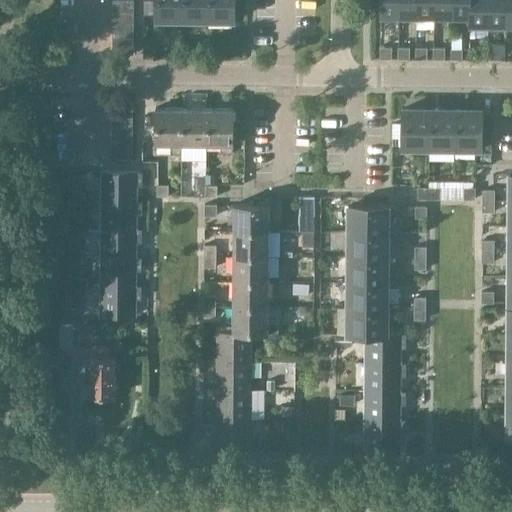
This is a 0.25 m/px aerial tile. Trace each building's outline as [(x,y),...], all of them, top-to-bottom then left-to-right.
[(111,0),(111,10),(132,11),(132,0),(111,0)] [(154,0),(154,19),(181,19),(181,0),(154,0)] [(181,0),(181,19),(206,19),(206,0),(181,0)] [(206,0),(206,19),(233,20),(233,0),(206,0)] [(398,17),(398,0),(379,0),(379,17),(398,17)] [(416,17),(415,0),(398,0),(398,17),(416,17)] [(433,17),(433,0),(415,0),(416,17),(433,17)] [(451,18),(451,0),(433,0),(433,17),(451,18)] [(469,18),(469,0),(451,0),(451,18),(468,18),(469,18)] [(487,26),(487,0),(469,0),(469,18),(468,18),(468,26),(487,26)] [(505,26),(504,0),(487,0),(487,26),(505,26)] [(132,21),(132,11),(111,10),(111,21),(132,21)] [(132,32),(132,21),(111,21),(111,31),(132,32)] [(132,43),(132,32),(111,31),(111,43),(132,43)] [(171,49),(171,32),(153,32),(153,49),(171,49)] [(132,54),(132,43),(111,43),(111,53),(132,54)] [(390,58),(390,47),(379,47),(379,58),(390,58)] [(409,59),(409,58),(409,47),(398,47),(397,58),(409,59)] [(426,58),(426,47),(415,47),(415,58),(426,58)] [(433,59),(443,59),(444,47),(433,47),(433,59)] [(450,58),(462,59),(462,47),(450,48),(450,58)] [(132,117),(132,107),(110,107),(110,117),(132,117)] [(180,153),(181,108),(154,107),(154,143),(170,144),(170,153),(180,153)] [(205,153),(206,108),(181,108),(180,153),(181,153),(181,144),(196,144),(196,153),(205,153)] [(232,151),(232,144),(232,108),(206,108),(205,153),(206,153),(206,144),(221,144),(221,151),(232,151)] [(402,108),(401,148),(428,148),(429,109),(402,108)] [(429,109),(428,148),(454,148),(454,109),(429,109)] [(454,109),(454,148),(480,149),(481,109),(454,109)] [(132,128),(132,117),(110,117),(110,128),(132,128)] [(131,139),(132,128),(110,128),(110,139),(131,139)] [(131,150),(131,139),(110,139),(110,150),(131,150)] [(131,160),(131,150),(110,150),(110,160),(131,160)] [(141,184),(141,171),(101,170),(101,200),(136,200),(136,184),(141,184)] [(194,196),(204,196),(205,174),(194,174),(194,196)] [(216,185),(205,185),(205,174),(204,196),(216,196),(216,185)] [(167,185),(157,185),(156,185),(156,196),(167,196),(167,185)] [(428,199),(428,188),(417,188),(417,198),(428,199)] [(439,199),(439,198),(439,188),(428,188),(428,199),(439,199)] [(463,199),(474,199),(474,188),(463,188),(463,199)] [(482,201),(493,201),(493,190),(482,190),(482,201)] [(141,200),(136,200),(101,200),(100,228),(136,228),(136,213),(141,213),(141,200)] [(493,212),(493,201),(482,201),(482,212),(493,212)] [(215,215),(215,204),(204,204),(204,215),(215,215)] [(269,231),(269,205),(232,205),(232,230),(269,231)] [(348,205),(348,232),(387,232),(387,206),(387,205),(354,205),(348,205)] [(414,217),(425,217),(426,206),(415,206),(414,217)] [(141,229),(136,228),(100,228),(100,256),(135,257),(136,241),(141,241),(141,229)] [(269,256),(269,231),(232,230),(232,256),(269,256)] [(348,232),(347,257),(387,258),(387,232),(348,232)] [(482,251),(494,251),(494,240),(482,239),(482,251)] [(204,255),(216,255),(216,245),(204,244),(204,255)] [(426,258),(426,246),(414,246),(414,258),(426,258)] [(493,262),(494,251),(482,251),(481,262),(493,262)] [(216,267),(216,255),(204,255),(204,267),(216,267)] [(141,257),(135,257),(100,256),(100,285),(135,285),(135,270),(140,270),(141,257)] [(269,281),(269,256),(232,256),(232,281),(269,281)] [(347,257),(347,282),(387,283),(387,258),(347,257)] [(426,269),(426,258),(414,258),(414,269),(426,269)] [(304,287),(305,275),(287,275),(287,287),(304,287)] [(268,307),(269,281),(232,281),(232,306),(268,307)] [(347,282),(347,308),(386,308),(387,283),(347,282)] [(140,285),(135,285),(100,285),(100,314),(135,315),(135,298),(140,298),(140,285)] [(492,303),(492,302),(492,292),(481,292),(481,303),(492,303)] [(203,306),(214,306),(214,295),(203,295),(203,306)] [(414,308),(424,308),(425,297),(414,297),(414,308)] [(203,317),(204,317),(214,317),(214,306),(203,306),(203,317)] [(232,306),(232,331),(251,332),(251,333),(268,333),(278,333),(278,322),(268,322),(268,307),(232,306)] [(347,308),(347,334),(365,334),(365,333),(384,334),(384,333),(386,333),(386,308),(347,308)] [(424,319),(424,308),(414,308),(413,319),(424,319)] [(52,337),(67,339),(70,313),(55,312),(52,337)] [(251,332),(232,331),(216,331),(216,348),(211,348),(211,361),(216,361),(251,361),(251,333),(251,332)] [(365,362),(400,362),(400,347),(405,347),(405,333),(386,333),(384,333),(384,334),(365,333),(365,334),(365,362)] [(90,356),(90,358),(90,395),(115,396),(115,356),(110,356),(111,345),(91,345),(91,356),(90,356)] [(251,389),(251,361),(216,361),(216,376),(211,376),(211,389),(216,389),(251,389)] [(405,362),(400,362),(365,362),(364,391),(400,391),(400,375),(405,375),(405,362)] [(251,417),(251,389),(216,389),(216,405),(211,405),(211,417),(216,417),(251,417)] [(405,391),(400,391),(364,391),(364,419),(399,419),(399,404),(405,404),(405,391)] [(251,447),(251,417),(216,417),(216,433),(210,433),(210,447),(251,447)] [(404,419),(399,419),(364,419),(364,449),(399,449),(399,432),(404,432),(404,419)]
